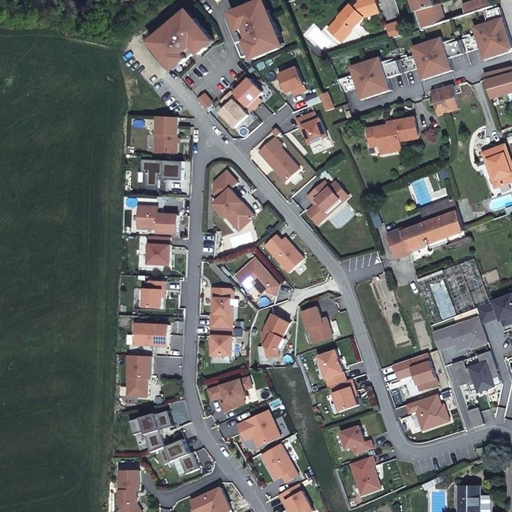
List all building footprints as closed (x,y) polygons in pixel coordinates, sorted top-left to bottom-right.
[(267,0),(262,2),(266,12),(271,10),(267,0)] [(352,5),(335,23),(344,31),(349,26),(354,31),(366,18),(382,13),(377,0),(360,0),(361,2),(355,8),(352,5)] [(414,0),(418,12),(423,28),(446,21),(441,5),(436,7),(433,0),(414,0)] [(491,0),(481,0),(464,6),(466,14),(493,5),(491,0)] [(262,2),(233,14),(245,42),(241,44),(246,58),(253,55),(255,59),(281,49),(277,39),(282,37),(271,10),(266,12),(262,2)] [(511,51),(511,38),(505,17),(502,7),(489,12),(491,18),(488,19),(486,23),(486,24),(475,27),(478,35),(463,40),(468,53),(482,49),(486,60),(511,51)] [(193,22),(197,19),(190,11),(186,14),(193,22)] [(186,14),(152,43),(171,67),(180,60),(183,64),(198,51),(201,55),(209,48),(206,45),(213,39),(197,19),(193,22),(186,14)] [(393,38),(406,34),(403,21),(388,25),(393,38)] [(349,26),(344,31),(349,36),(354,31),(349,26)] [(277,39),(281,49),(286,47),(282,37),(277,39)] [(420,69),(424,80),(438,76),(455,71),(451,59),(465,54),(461,41),(446,46),(444,37),(414,47),(416,56),(402,60),(406,73),(420,69)] [(206,45),(209,48),(216,42),(213,39),(206,45)] [(362,87),(366,99),(393,90),(389,78),(404,74),(399,61),(385,66),(382,57),(355,66),(357,75),(350,77),(354,90),(362,87)] [(180,60),(171,67),(175,71),(183,64),(180,60)] [(487,81),(493,99),(511,92),(511,67),(485,74),(486,76),(487,81)] [(280,75),(288,94),(294,91),(299,89),(301,94),(308,91),(299,68),(280,75)] [(251,79),(235,93),(239,97),(252,111),(259,105),(256,101),(260,98),(265,93),(251,79)] [(461,109),(456,86),(433,92),(433,93),(439,116),(450,112),(461,109)] [(236,128),(250,115),(236,101),(239,97),(235,93),(233,91),(223,101),(228,107),(222,113),(236,128)] [(322,96),(324,101),(331,98),(329,93),(322,96)] [(208,110),(214,104),(205,94),(199,100),(208,110)] [(335,109),(331,98),(324,101),(328,111),(335,109)] [(316,113),(298,120),(302,128),(304,127),(312,144),(329,137),(322,119),(319,120),(316,113)] [(180,118),(159,117),(157,153),(178,154),(179,143),(179,138),(180,118)] [(404,123),(373,129),(375,138),(379,137),(382,149),(402,146),(402,141),(420,138),(417,118),(404,120),(404,123)] [(509,129),(507,123),(501,125),(503,132),(509,129)] [(277,138),(261,152),(274,167),(276,166),(279,169),(277,171),(287,182),(301,169),(282,147),(284,146),(277,138)] [(382,149),(382,154),(403,150),(402,146),(382,149)] [(511,182),(511,160),(507,146),(485,154),(491,171),(494,170),(500,187),(511,182)] [(185,162),(144,160),(143,172),(148,173),(148,187),(160,188),(161,179),(161,176),(165,177),(164,180),(185,180),(185,162)] [(494,170),(491,171),(497,188),(500,187),(494,170)] [(233,214),(245,227),(256,216),(240,198),(238,200),(235,197),(237,195),(232,189),(240,183),(229,171),(216,183),(215,194),(220,199),(215,204),(227,218),(229,217),(233,214)] [(340,197),(347,192),(338,182),(332,187),(326,181),(309,197),(315,203),(318,200),(320,203),(317,205),(308,213),(319,225),(331,214),(328,211),(342,199),(340,197)] [(331,214),(351,197),(347,192),(340,197),(342,199),(328,211),(331,214)] [(456,198),(424,210),(427,220),(428,223),(460,212),(456,198)] [(140,207),(139,228),(159,230),(158,233),(179,234),(180,215),(157,214),(158,207),(140,207)] [(449,237),(466,231),(460,212),(428,223),(424,225),(414,228),(405,231),(404,229),(390,235),(398,258),(412,253),(412,251),(431,244),(449,237)] [(233,214),(229,217),(240,231),(245,227),(233,214)] [(290,273),(306,259),(287,238),(284,241),(278,235),(266,246),(290,273)] [(151,236),(149,264),(172,265),(173,246),(172,246),(173,237),(151,236)] [(433,248),(450,242),(449,237),(431,244),(433,248)] [(264,267),(257,259),(237,276),(250,290),(255,285),(259,282),(266,291),(267,290),(270,293),(278,296),(281,286),(267,270),(265,272),(262,269),(264,267)] [(488,303),(491,302),(475,259),(461,264),(476,308),(488,303)] [(476,308),(460,265),(445,270),(447,277),(447,278),(460,313),(469,310),(476,308)] [(429,284),(431,283),(444,279),(447,278),(447,277),(445,270),(419,280),(421,287),(429,284)] [(444,319),(457,314),(444,279),(431,283),(444,319)] [(145,289),(144,307),(163,308),(164,291),(167,291),(168,282),(150,281),(150,289),(145,289)] [(259,282),(255,285),(263,294),(266,291),(259,282)] [(434,323),(442,320),(429,284),(421,287),(434,323)] [(213,328),(235,329),(236,307),(233,307),(233,299),(236,299),(236,292),(233,289),(214,288),(214,298),(217,299),(216,314),(213,314),(212,328),(213,328)] [(511,296),(479,308),(484,323),(501,317),(502,321),(508,318),(510,324),(511,323),(511,296)] [(317,343),(335,337),(328,318),(323,320),(319,308),(304,313),(309,329),(312,329),(317,343)] [(269,358),(281,356),(280,349),(286,338),(285,338),(292,324),(275,314),(265,334),(266,345),(267,346),(269,358)] [(478,347),(490,343),(482,318),(434,334),(440,350),(457,344),(459,351),(473,346),(477,345),(478,347)] [(137,324),(135,345),(171,347),(172,325),(137,324)] [(234,357),(235,329),(213,328),(212,341),(214,341),(214,345),(213,356),(234,357)] [(332,386),(348,381),(338,351),(320,357),(330,387),(332,386)] [(501,376),(493,351),(480,355),(482,363),(468,368),(465,360),(453,364),(461,386),(476,381),(480,392),(496,386),(494,379),(501,376)] [(130,355),(128,396),(149,397),(150,379),(153,378),(154,356),(130,355)] [(251,378),(210,390),(213,400),(226,396),(228,402),(223,404),(226,413),(246,404),(245,398),(248,397),(246,390),(254,388),(251,378)] [(348,381),(332,386),(341,412),(360,405),(355,392),(358,391),(354,379),(348,381)] [(480,407),(469,411),(475,428),(486,424),(480,407)] [(271,411),(239,425),(246,441),(254,437),(256,436),(258,439),(268,444),(283,437),(271,411)] [(160,450),(168,447),(164,431),(178,429),(174,413),(161,416),(161,414),(134,420),(137,434),(148,432),(153,453),(160,450)] [(367,442),(361,426),(342,433),(348,450),(354,447),(357,454),(375,448),(373,440),(367,442)] [(259,448),(268,444),(258,439),(256,436),(254,437),(259,448)] [(168,447),(160,450),(166,465),(182,458),(188,474),(201,469),(195,452),(192,454),(186,440),(168,447)] [(283,444),(263,455),(277,480),(284,477),(287,483),(301,475),(283,444)] [(374,456),(352,464),(363,496),(383,489),(374,465),(377,465),(374,456)] [(122,509),(123,511),(143,511),(140,504),(139,491),(142,491),(142,471),(122,471),(122,509)] [(433,481),(424,485),(427,490),(436,486),(435,485),(444,480),(442,477),(433,481)] [(301,484),(280,495),(285,503),(288,502),(291,508),(293,511),(315,511),(316,511),(301,484)] [(481,511),(482,496),(482,486),(461,486),(461,511),(481,511)] [(233,511),(223,488),(193,501),(198,511),(233,511)] [(491,511),(492,496),(482,496),(481,511),(491,511)]
